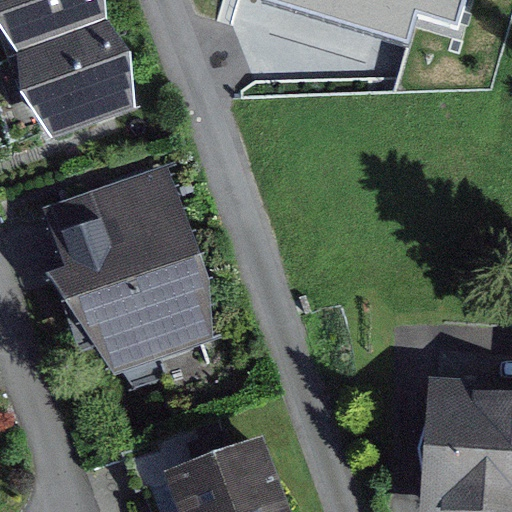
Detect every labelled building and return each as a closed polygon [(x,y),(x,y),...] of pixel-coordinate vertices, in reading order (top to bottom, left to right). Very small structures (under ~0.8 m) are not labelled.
[(0,0),(0,37),(19,61),(107,29),(105,0),(0,0)] [(461,0),(288,0),(401,34),(410,4),(456,18),(461,0)] [(20,104),(54,147),(136,117),(132,63),(107,29),(19,61),(20,104)] [(46,284),(114,382),(213,343),(212,291),(167,168),(43,215),(65,276),(46,284)] [(511,511),(511,390),(429,385),(420,511),(511,511)] [(204,462),(194,435),(131,459),(141,486),(148,484),(158,511),(177,511),(164,476),(204,462)] [(177,511),(288,511),(264,443),(204,462),(164,476),(177,511)]
